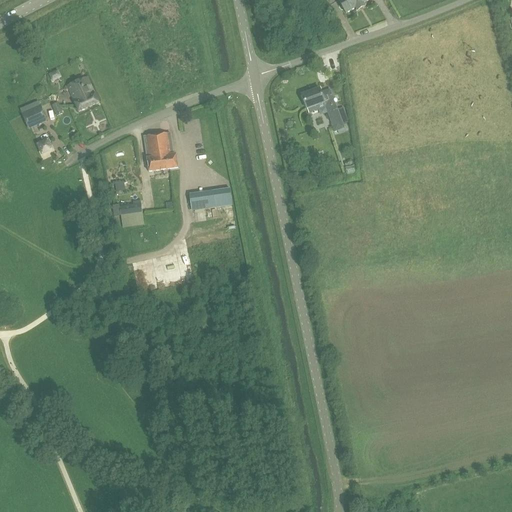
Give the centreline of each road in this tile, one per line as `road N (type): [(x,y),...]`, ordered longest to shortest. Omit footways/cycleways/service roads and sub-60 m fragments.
road 1 (unclassified): [(338,511),(254,79)]
road 2 (unclassified): [(254,79),(465,0)]
road 3 (unclassified): [(66,161),(254,79)]
